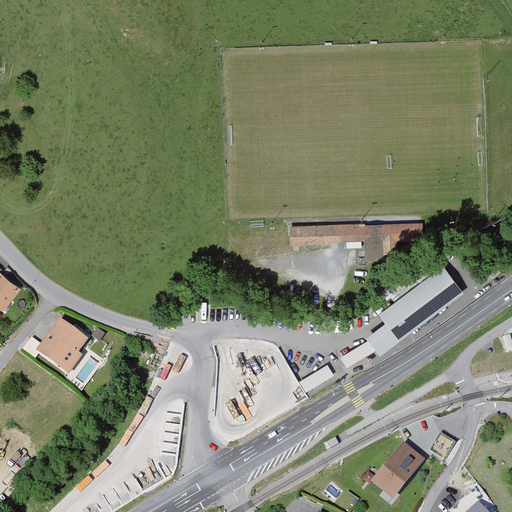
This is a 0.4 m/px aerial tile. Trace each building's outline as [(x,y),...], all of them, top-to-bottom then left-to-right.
[(422,224),(290,228),(291,245),(365,242),(366,259),(398,258),(397,241),(423,240),(422,224)] [(444,266),(379,314),(399,341),(464,292),(444,266)] [(24,290),(1,272),(0,273),(0,307),(6,312),(24,290)] [(91,341),(61,321),(39,353),(73,376),(85,358),(82,355),(91,341)] [(105,335),(97,329),(92,337),(100,342),(105,335)] [(346,364),(372,353),(367,341),(341,353),(346,364)] [(301,378),(309,392),(336,377),(328,363),(301,378)] [(229,402),(233,420),(250,416),(245,399),(229,402)] [(446,458),(454,441),(438,433),(430,450),(446,458)] [(339,443),(335,437),(328,441),(331,447),(339,443)] [(424,457),(403,441),(372,481),(394,497),(424,457)] [(487,511),(478,501),(465,511),(487,511)]
